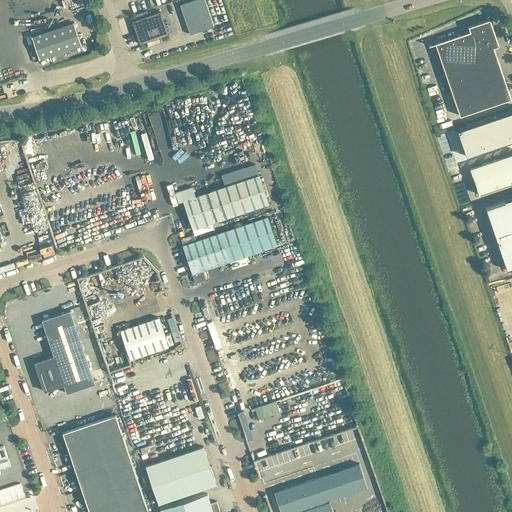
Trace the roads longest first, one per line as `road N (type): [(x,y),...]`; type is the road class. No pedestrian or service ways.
road 1 (unclassified): [(0,282),(136,237),(154,240),(251,511)]
road 2 (tertiary): [(132,82),(424,0)]
road 3 (tertiary): [(0,114),(132,82)]
